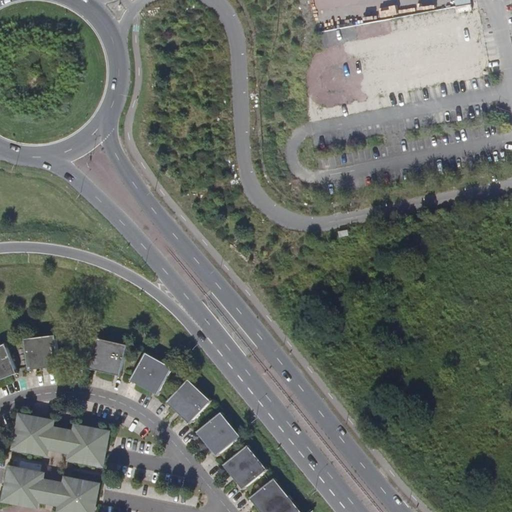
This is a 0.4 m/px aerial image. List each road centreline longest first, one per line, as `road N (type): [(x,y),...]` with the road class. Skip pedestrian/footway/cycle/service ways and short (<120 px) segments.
road 1 (primary): [(402,511),(121,168),(105,119)]
road 2 (unclassified): [(214,0),(237,47),(246,187),(282,220),(336,219)]
road 3 (residential): [(230,511),(172,441),(114,401),(75,391),(0,407)]
road 4 (primary): [(183,303),(355,511)]
road 5 (primary): [(47,158),(183,303)]
road 6 (primary): [(0,249),(80,255),(183,303)]
